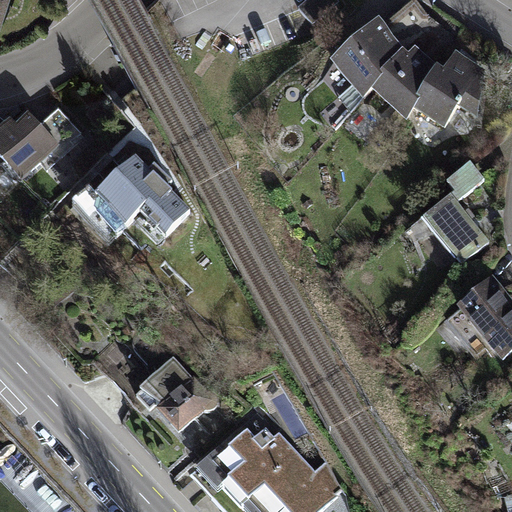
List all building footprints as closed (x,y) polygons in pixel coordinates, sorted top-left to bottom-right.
[(337,0),(312,0),(302,9),(317,26),(342,5),(337,0)] [(383,25),(336,68),(368,104),(376,96),(407,53),(383,25)] [(413,58),(407,53),(376,96),(410,126),(420,114),(443,72),(420,52),(413,58)] [(450,75),(443,72),(420,114),(454,135),(463,113),(483,124),(492,75),(459,56),(450,75)] [(0,191),(4,188),(11,197),(36,174),(44,181),(83,141),(54,111),(34,129),(24,118),(0,138),(0,191)] [(141,154),(85,211),(116,241),(140,217),(164,241),(191,213),(168,190),(173,185),(141,154)] [(471,163),(448,182),(463,200),(486,180),(471,163)] [(451,194),(422,221),(462,266),(492,239),(451,194)] [(511,300),(492,278),(460,308),(503,355),(511,347),(511,300)] [(139,393),(180,436),(214,404),(174,361),(139,393)] [(323,511),(340,497),(264,417),(211,467),(254,511),(323,511)]
